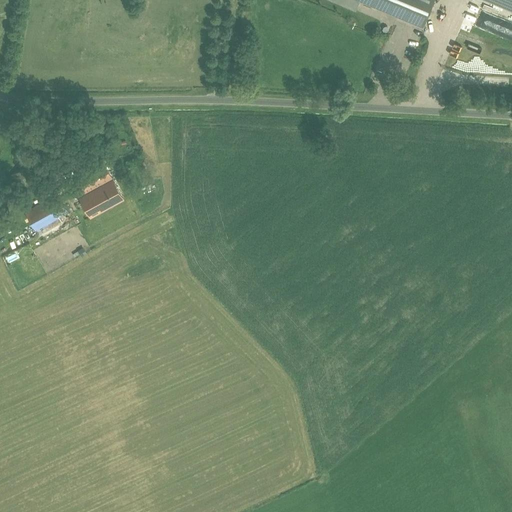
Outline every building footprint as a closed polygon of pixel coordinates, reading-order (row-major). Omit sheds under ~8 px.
[(360,0),(422,25),(432,0),(360,0)] [(511,0),(489,0),(511,9),(511,0)] [(478,12),(480,8),(474,5),(468,20),(484,26),(488,15),(478,12)] [(67,125),(66,121),(65,116),(39,120),(42,137),(58,134),(56,127),(67,125)] [(27,160),(40,153),(24,127),(11,133),(27,160)] [(24,197),(50,182),(38,159),(11,175),(24,197)] [(90,217),(124,199),(103,160),(69,179),(90,217)] [(35,231),(69,212),(58,193),(24,212),(35,231)]
